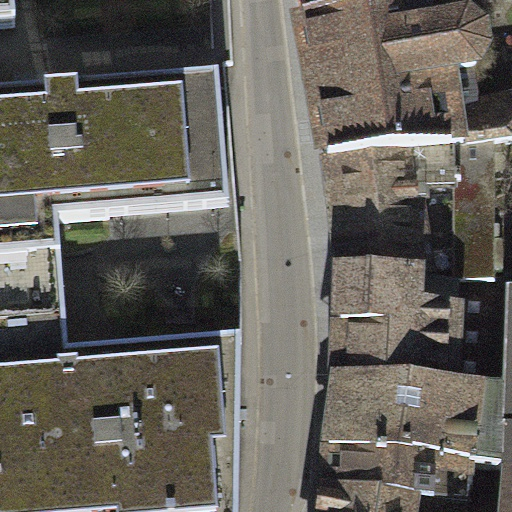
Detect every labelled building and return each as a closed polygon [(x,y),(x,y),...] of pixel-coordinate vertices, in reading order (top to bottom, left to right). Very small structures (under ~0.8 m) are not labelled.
[(0,0),(0,29),(14,28),(10,0),(0,0)] [(454,150),(496,148),(511,145),(511,103),(482,108),(476,73),(486,59),(483,38),(468,28),(465,0),(299,0),(329,163),(453,145),(454,150)] [(0,511),(239,511),(241,351),(68,361),(58,226),(229,216),(218,84),(0,100),(0,511)] [(329,163),(346,278),(389,275),(427,275),(497,282),(496,226),(497,183),(496,148),(454,150),(453,145),(329,163)] [(511,282),(497,282),(427,275),(389,275),(346,278),(344,314),(342,349),(340,385),(335,420),(330,455),(415,459),(475,467),(496,471),(511,471),(511,282)] [(415,459),(330,455),(327,493),(410,502),(469,507),(475,467),(415,459)] [(511,511),(511,471),(496,471),(475,467),(469,507),(468,511),(511,511)] [(410,502),(327,493),(325,511),(468,511),(469,507),(410,502)]
